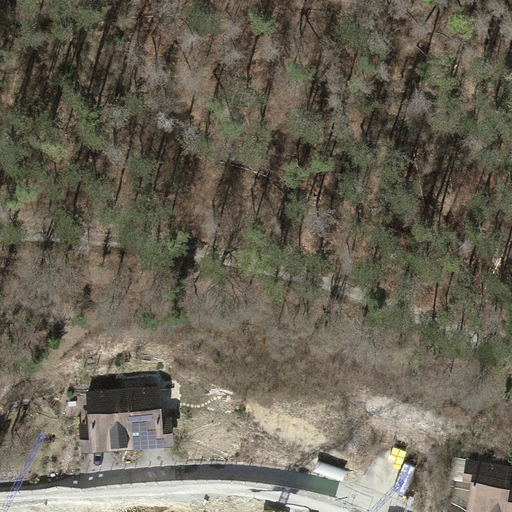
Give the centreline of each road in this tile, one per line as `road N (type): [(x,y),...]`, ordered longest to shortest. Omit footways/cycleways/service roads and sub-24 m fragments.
road 1 (track): [(0,229),(206,253),(368,297),(511,353)]
road 2 (residential): [(390,511),(280,479),(211,475),(0,493)]
